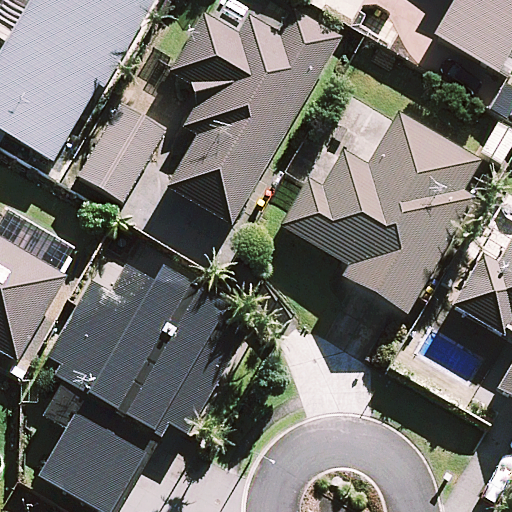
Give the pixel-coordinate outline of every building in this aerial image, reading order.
[(44,0),(0,74),(0,120),(62,158),(158,1),(157,0),(44,0)] [(339,48),(253,0),(222,0),(183,70),(217,90),(200,119),(213,126),(179,185),(241,220),(339,48)] [(511,61),(511,0),(465,0),(447,34),(508,68),(511,61)] [(175,126),(126,97),(82,171),(131,200),(175,126)] [(493,159),(407,115),(381,166),(351,151),(334,185),(321,178),(295,228),(358,260),(351,273),(418,307),(493,159)] [(511,125),(500,120),(484,152),(511,166),(511,125)] [(0,342),(24,357),(82,257),(0,208),(0,342)] [(207,256),(152,228),(56,414),(78,426),(48,485),(100,511),(129,511),(176,422),(201,435),(267,306),(199,271),(207,256)] [(511,256),(511,257),(495,248),(466,306),(511,329),(511,384),(507,395),(511,397),(511,256)]
